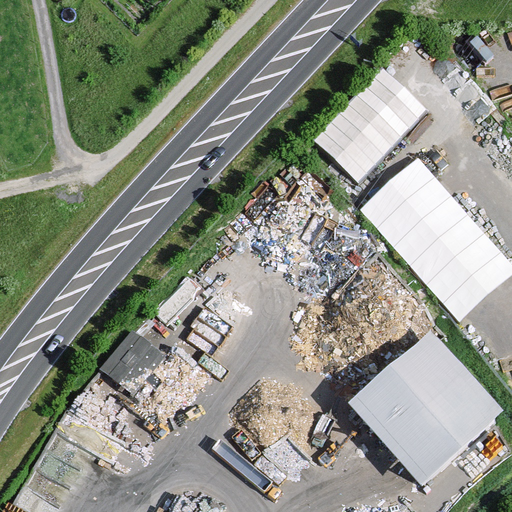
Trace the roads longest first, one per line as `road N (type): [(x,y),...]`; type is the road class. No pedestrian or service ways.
road 1 (primary): [(0,388),(107,252),(342,0)]
road 2 (unknown): [(511,373),(380,208),(382,179),(430,130),(438,110),(393,50)]
road 3 (unknown): [(189,439),(235,491),(279,501),(314,490),(372,439)]
road 4 (unknown): [(189,439),(319,306)]
road 5 (track): [(38,0),(74,173)]
